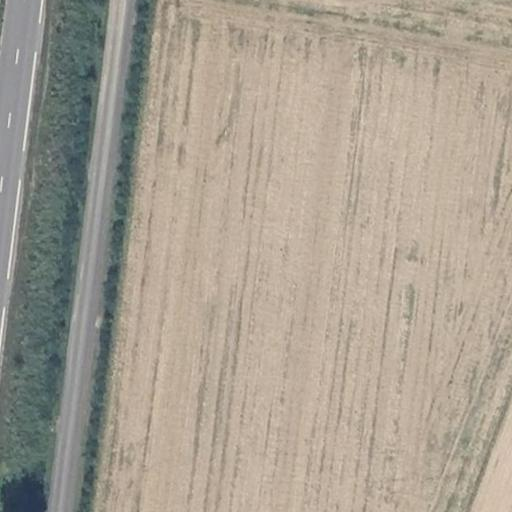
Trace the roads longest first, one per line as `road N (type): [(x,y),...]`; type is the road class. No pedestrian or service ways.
road 1 (unclassified): [(61,511),(124,0)]
road 2 (trunk): [(0,191),(23,0)]
